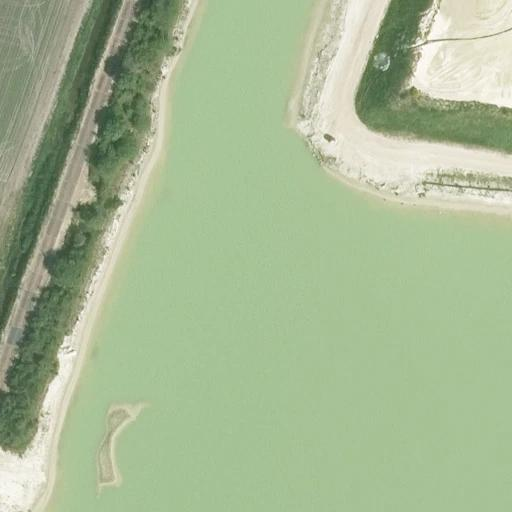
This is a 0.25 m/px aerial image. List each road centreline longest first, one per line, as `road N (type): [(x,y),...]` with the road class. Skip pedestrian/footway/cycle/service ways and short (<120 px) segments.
road 1 (track): [(297,511),(0,471),(0,377),(130,0)]
road 2 (track): [(511,161),(360,135),(347,95),(381,0)]
